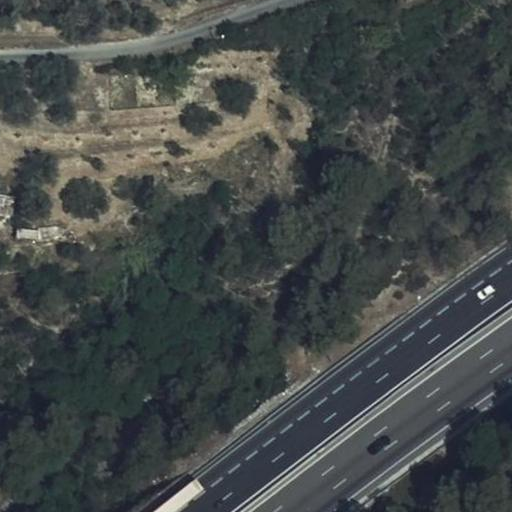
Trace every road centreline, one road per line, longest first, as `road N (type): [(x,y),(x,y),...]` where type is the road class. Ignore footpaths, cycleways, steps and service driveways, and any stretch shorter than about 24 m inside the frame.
road 1 (motorway): [(511,277),(191,511)]
road 2 (residential): [(294,0),(111,50),(0,56)]
road 3 (motorway): [(291,511),(511,346)]
